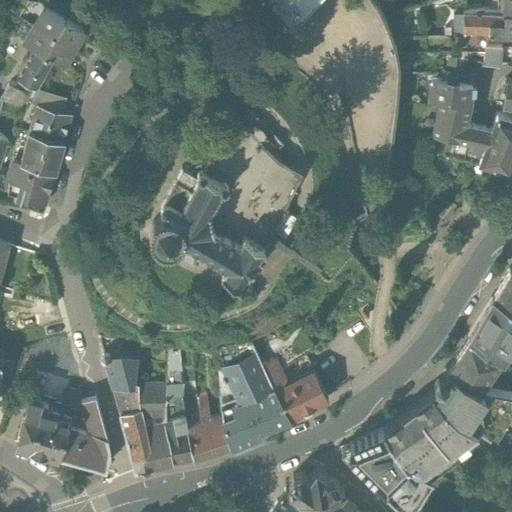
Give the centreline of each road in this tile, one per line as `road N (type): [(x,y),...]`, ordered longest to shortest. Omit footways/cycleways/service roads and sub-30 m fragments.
road 1 (residential): [(511,258),(422,386),(368,436),(307,472)]
road 2 (residential): [(128,511),(102,408),(76,355),(59,253)]
road 3 (residential): [(59,253),(121,70)]
road 4 (residential): [(307,472),(187,511)]
